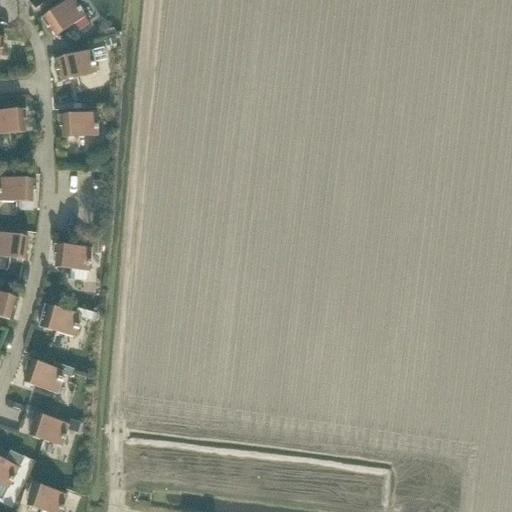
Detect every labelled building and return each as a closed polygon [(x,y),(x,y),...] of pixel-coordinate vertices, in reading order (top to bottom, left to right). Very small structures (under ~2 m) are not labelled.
[(80,8),(79,9),(72,0),(70,0),(41,20),(47,29),(50,27),(56,37),(85,18),(81,12),(82,11),(80,8)] [(95,64),(107,61),(104,49),(54,61),(57,71),(60,71),(63,82),(96,74),(94,67),(96,67),(95,64)] [(23,122),(27,122),(26,111),(0,112),(0,135),(20,134),(20,129),(24,129),(23,122)] [(98,126),(97,126),(96,114),(59,117),(60,128),(63,127),(63,134),(67,134),(67,139),(97,137),(97,130),(98,130),(98,126)] [(36,192),(36,181),(0,179),(0,202),(32,204),(33,192),(36,192)] [(3,235),(4,230),(0,229),(0,257),(25,261),(28,239),(3,235)] [(90,261),(91,250),(54,246),(53,257),(56,257),(55,269),(70,271),(69,281),(70,281),(86,282),(87,273),(89,273),(90,265),(91,265),(91,261),(90,261)] [(14,317),(19,299),(0,294),(0,318),(9,321),(10,316),(14,317)] [(77,309),(76,315),(45,306),(40,323),(47,325),(46,330),(75,338),(77,331),(78,332),(79,328),(78,328),(80,319),(91,322),(94,314),(77,309)] [(54,364),(52,369),(28,361),(25,371),(28,372),(24,384),(56,395),(60,384),(61,384),(62,380),(61,380),(62,376),(71,379),(74,371),(54,364)] [(65,437),(69,426),(33,414),(30,425),(33,426),(31,432),(35,434),(33,438),(62,448),(64,441),(65,441),(66,437),(65,437)] [(67,431),(80,435),(83,426),(70,421),(67,431)] [(6,463),(1,460),(0,459),(0,485),(8,490),(11,483),(13,484),(14,480),(13,479),(23,460),(11,454),(6,463)] [(63,508),(67,497),(32,484),(28,495),(31,496),(29,502),(32,503),(31,508),(40,511),(61,511),(62,511),(63,511),(65,508),(63,508)]
